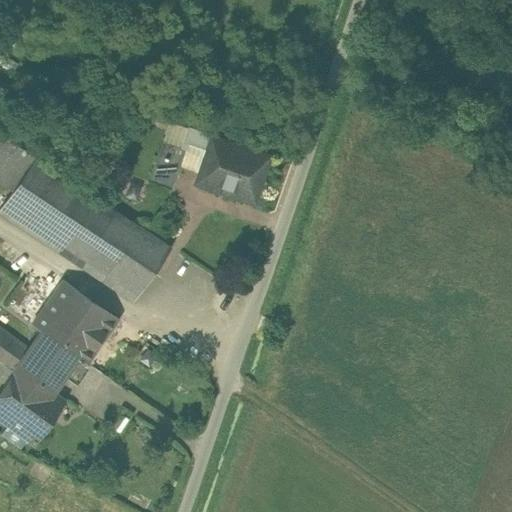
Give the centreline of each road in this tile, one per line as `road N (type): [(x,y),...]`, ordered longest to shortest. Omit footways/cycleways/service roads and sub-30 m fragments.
road 1 (unclassified): [(357,0),(183,511)]
road 2 (track): [(426,511),(229,380)]
